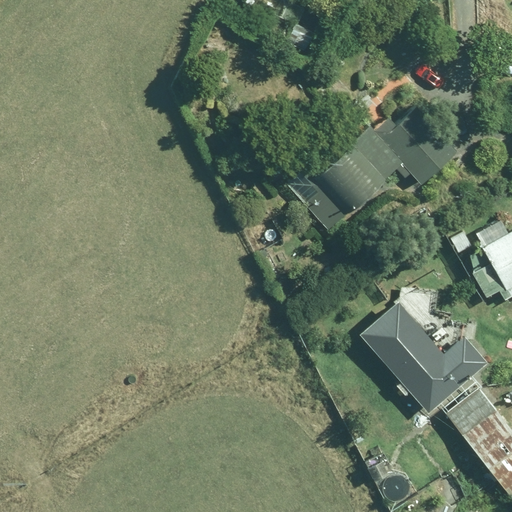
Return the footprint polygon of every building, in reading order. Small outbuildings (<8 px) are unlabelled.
[(271,9),(260,34),(305,54),(316,29),(271,9)] [(368,130),(362,123),(350,133),(345,126),(281,180),(318,225),(390,165),(398,175),(404,170),(415,183),(451,153),(405,99),(368,130)] [(471,243),(459,222),(441,231),(453,253),(471,243)] [(511,223),(474,243),(477,249),(458,259),(479,297),(494,289),(498,297),(511,290),(511,223)] [(391,295),(349,330),(391,377),(387,381),(397,392),(401,389),(421,411),(429,403),(511,502),(511,501),(511,431),(463,373),(479,360),(446,321),(426,338),(391,295)]
